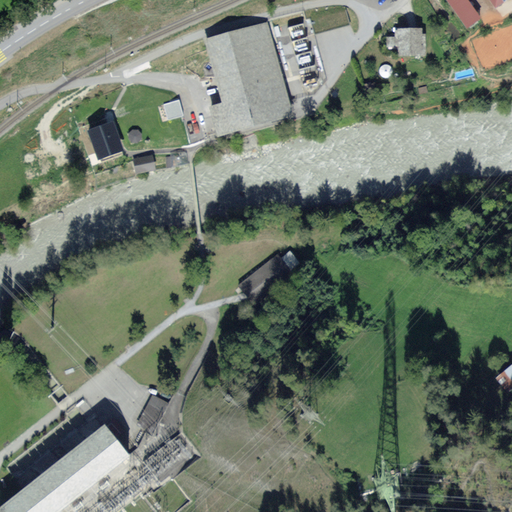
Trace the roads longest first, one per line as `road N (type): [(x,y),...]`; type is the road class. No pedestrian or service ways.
road 1 (track): [(0,461),(186,310),(202,283),(199,236)]
road 2 (track): [(190,160),(191,147),(305,112)]
